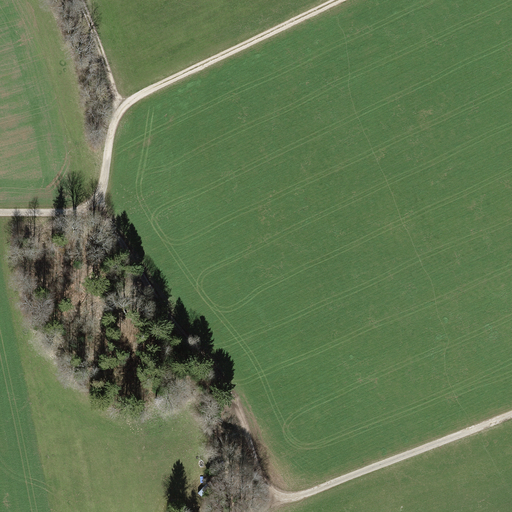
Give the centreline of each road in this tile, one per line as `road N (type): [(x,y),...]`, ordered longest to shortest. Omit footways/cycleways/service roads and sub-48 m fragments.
road 1 (track): [(267,502),(221,381),(92,209)]
road 2 (track): [(511,414),(246,511)]
road 3 (track): [(341,0),(144,93),(114,120)]
road 4 (track): [(114,120),(92,209),(0,212)]
road 5 (track): [(114,120),(104,59),(77,0)]
